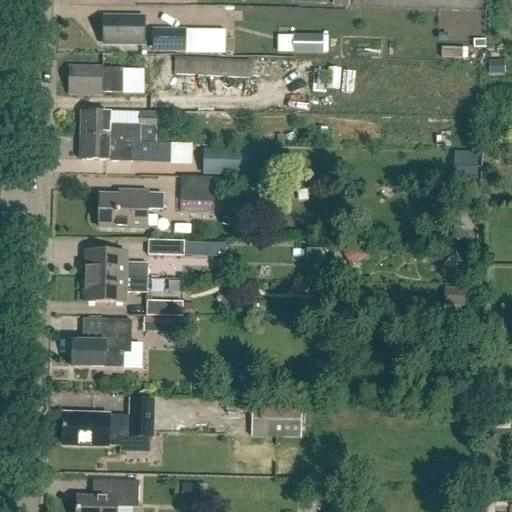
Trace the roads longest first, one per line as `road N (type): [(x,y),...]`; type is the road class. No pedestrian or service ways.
road 1 (residential): [(25,511),(34,194)]
road 2 (residential): [(34,194),(40,0)]
